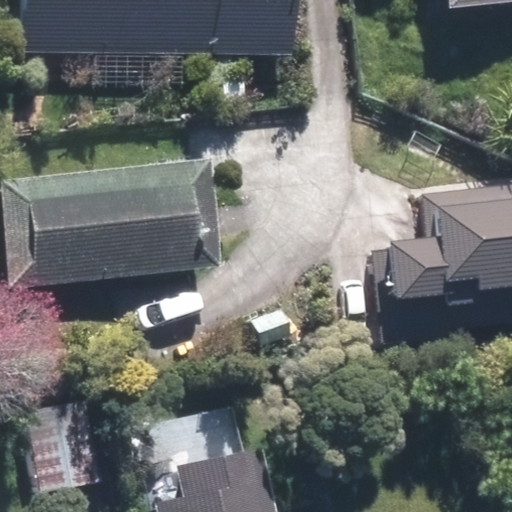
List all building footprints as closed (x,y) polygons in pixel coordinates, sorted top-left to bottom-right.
[(298,0),(25,0),(25,54),(298,56),(298,0)] [(0,176),(13,286),(224,262),(211,152),(0,176)] [(458,332),(511,328),(511,180),(423,185),(425,229),(384,231),(387,299),(370,300),(373,351),(459,346),(458,332)] [(90,413),(29,425),(42,493),(103,481),(90,413)] [(275,511),(259,440),(176,459),(183,492),(151,499),(153,511),(275,511)]
